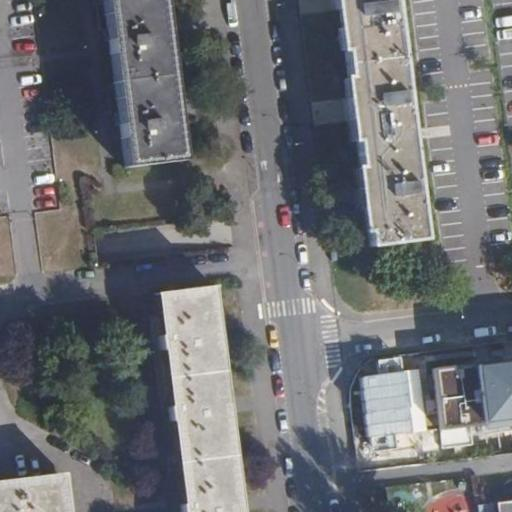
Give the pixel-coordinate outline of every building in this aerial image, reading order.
[(107,0),(128,165),(183,158),(163,0),(107,0)] [(427,234),(394,0),(340,0),(370,241),(427,234)] [(246,511),(217,283),(163,290),(190,511),(246,511)] [(454,419),(494,414),(511,411),(511,361),(448,370),(454,419)] [(63,511),(60,481),(0,489),(0,511),(63,511)]
